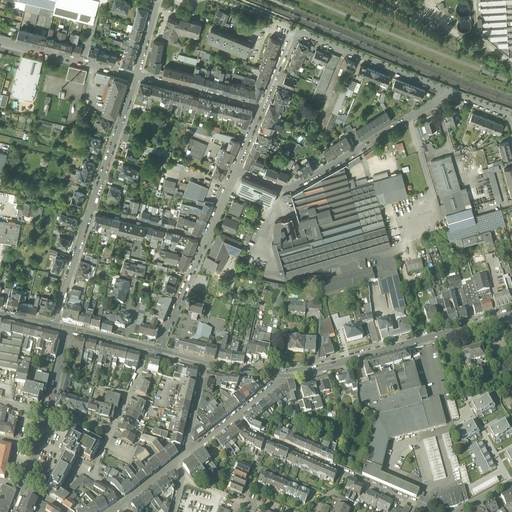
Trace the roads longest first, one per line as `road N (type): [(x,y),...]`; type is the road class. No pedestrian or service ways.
road 1 (residential): [(262,108),(298,35),(451,95)]
road 2 (residential): [(238,169),(294,188),(451,95)]
road 3 (secondary): [(285,375),(511,315)]
road 4 (residential): [(90,209),(134,76)]
road 5 (residential): [(0,41),(134,76)]
road 6 (residential): [(134,76),(262,108)]
road 7 (residential): [(157,353),(206,238)]
road 8 (residential): [(56,328),(90,209)]
road 9 (residential): [(344,473),(248,431),(236,417)]
